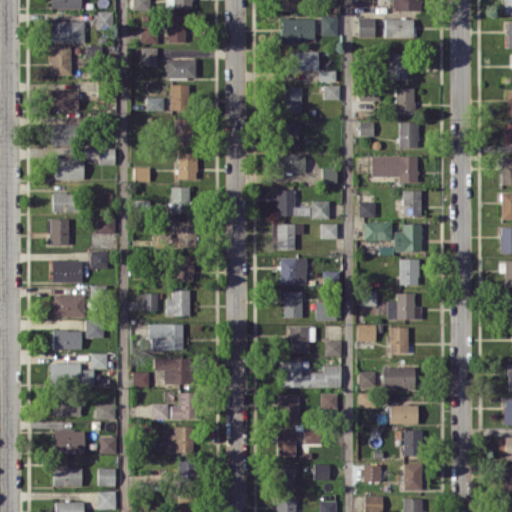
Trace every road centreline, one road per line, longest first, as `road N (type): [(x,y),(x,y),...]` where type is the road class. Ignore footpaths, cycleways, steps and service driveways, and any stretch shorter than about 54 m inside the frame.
road 1 (residential): [(235,0),(237,511)]
road 2 (residential): [(8,0),(9,511)]
road 3 (residential): [(462,0),(462,511)]
